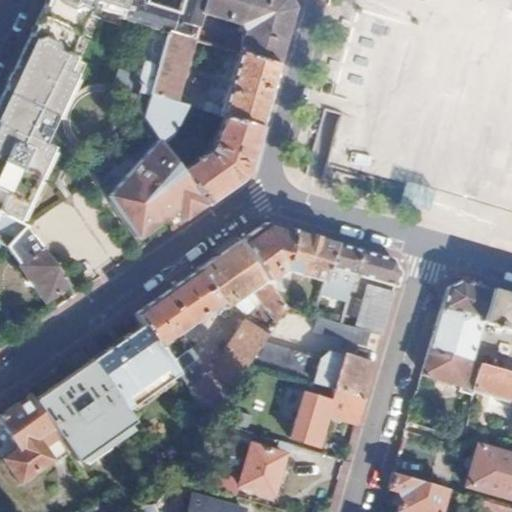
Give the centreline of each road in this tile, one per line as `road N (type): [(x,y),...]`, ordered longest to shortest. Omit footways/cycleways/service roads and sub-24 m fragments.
road 1 (residential): [(0,378),(271,188)]
road 2 (residential): [(431,236),(352,511)]
road 3 (residential): [(328,0),(271,188)]
road 4 (residential): [(271,188),(431,236)]
